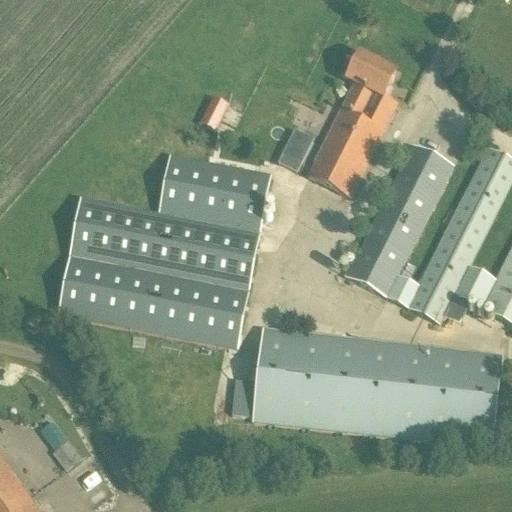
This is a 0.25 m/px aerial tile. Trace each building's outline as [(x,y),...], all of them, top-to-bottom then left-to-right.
[(397,76),(360,58),(355,69),(351,68),(348,67),(345,68),(340,76),(342,80),(344,82),(353,87),(306,181),(351,203),(399,108),(385,100),(397,76)] [(220,104),(207,129),(214,132),(227,107),(220,104)] [(419,291),(398,280),(454,170),(413,149),(347,281),(440,329),(454,300),(511,328),(511,254),(496,285),(469,271),(511,186),(511,164),(489,153),(419,291)] [(238,354),(272,179),(169,159),(158,217),(80,202),(58,319),(238,354)] [(492,451),(502,360),(263,334),(253,426),(492,451)] [(0,511),(39,511),(0,456),(0,511)]
